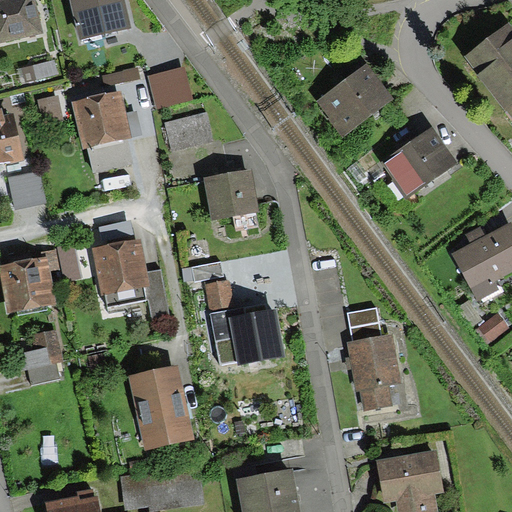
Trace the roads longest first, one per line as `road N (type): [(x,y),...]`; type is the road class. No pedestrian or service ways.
road 1 (residential): [(338,511),(282,171),(157,0)]
road 2 (residential): [(0,236),(135,205),(159,219),(188,364)]
road 3 (residential): [(511,172),(416,61),(420,23),(458,0)]
